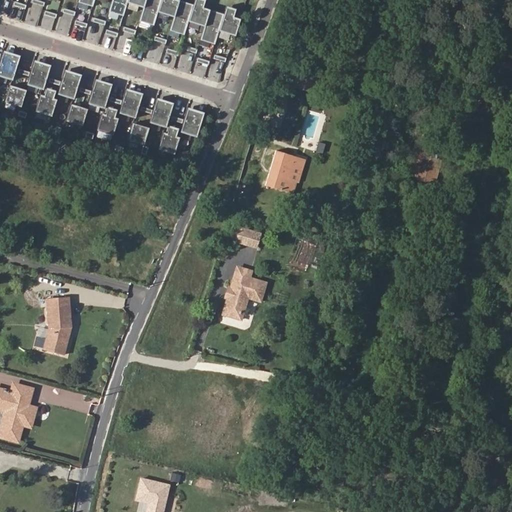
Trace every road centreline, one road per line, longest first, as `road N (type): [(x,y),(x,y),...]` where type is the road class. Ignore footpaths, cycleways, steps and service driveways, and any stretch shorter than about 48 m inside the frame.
road 1 (residential): [(83,511),(127,355),(235,101)]
road 2 (residential): [(235,101),(0,25)]
